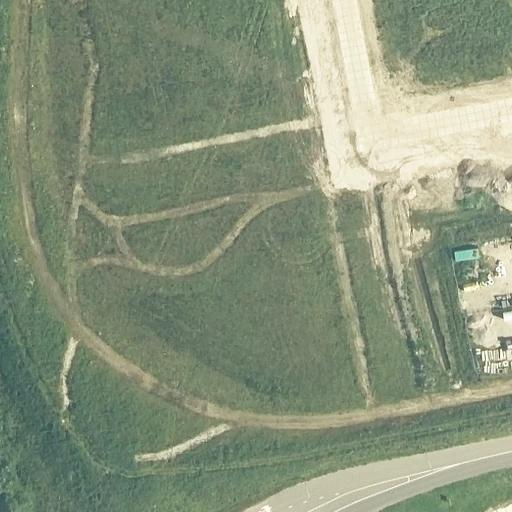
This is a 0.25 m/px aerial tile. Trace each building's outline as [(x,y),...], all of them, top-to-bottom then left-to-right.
[(254,9),(290,2),(289,0),(251,0),(253,5),(254,9)] [(430,0),(385,0),(388,13),(415,7),(418,21),(457,13),(454,0),(439,0),(431,2),(430,0)] [(258,32),(294,25),(290,2),(254,9),(258,32)] [(254,14),(253,5),(237,8),(238,17),(254,14)] [(221,11),(222,20),(238,17),(237,8),(221,11)] [(420,34),(393,40),(398,63),(441,55),(437,34),(460,29),(457,13),(418,21),(420,34)] [(281,54),(273,56),(275,67),(283,65),(281,54)] [(441,55),(398,63),(403,87),(430,81),(432,96),(472,88),(469,71),(445,75),(441,55)] [(112,76),(110,62),(102,64),(104,78),(112,76)] [(239,62),(231,64),(233,75),(241,74),(239,62)] [(282,77),(286,77),(283,65),(275,67),(278,78),(282,77)] [(196,67),(188,68),(190,80),(198,78),(196,67)] [(311,109),(304,73),(286,77),(282,77),(289,114),(311,109)] [(239,86),(243,85),(241,74),(233,75),(235,87),(239,86)] [(153,75),(145,77),(147,88),(156,87),(153,75)] [(289,114),(282,77),(260,82),(268,118),(289,114)] [(196,90),(200,89),(198,78),(190,80),(192,91),(196,90)] [(239,86),(246,122),(268,118),(260,82),(243,85),(239,86)] [(219,90),(218,86),(200,89),(196,90),(203,127),(225,123),(218,90),(219,90)] [(223,123),(224,127),(246,122),(239,86),(218,90),(225,123),(223,123)] [(154,99),(158,98),(156,87),(147,88),(150,99),(154,99)] [(175,94),(182,131),(203,127),(196,90),(175,94)] [(154,99),(161,135),(182,131),(175,94),(158,98),(154,99)] [(133,103),(140,139),(161,135),(154,99),(150,99),(133,103)] [(110,107),(117,144),(140,139),(133,103),(110,107)] [(389,178),(347,186),(352,212),(394,204),(389,178)] [(357,237),(398,228),(394,204),(352,212),(357,237)] [(362,261),(403,253),(398,228),(357,237),(362,261)] [(471,242),(463,244),(465,256),(473,254),(471,242)] [(463,244),(455,245),(458,257),(465,256),(463,244)] [(455,245),(447,247),(450,259),(458,257),(455,245)] [(440,248),(442,260),(450,259),(447,247),(440,248)] [(367,287),(408,279),(403,253),(362,261),(367,287)] [(476,266),(473,254),(465,256),(468,267),(476,266)] [(460,269),(468,267),(465,256),(458,257),(460,269)] [(452,270),(460,269),(458,257),(450,259),(452,270)] [(444,272),(452,270),(450,259),(442,260),(444,272)] [(412,294),(370,303),(375,328),(417,320),(412,294)] [(380,353),(422,345),(417,320),(375,328),(380,353)] [(385,378),(426,370),(422,345),(380,353),(385,378)] [(492,346),(480,349),(482,356),(493,354),(492,346)] [(480,349),(468,351),(470,359),(482,356),(480,349)] [(493,354),(482,356),(483,364),(495,362),(493,354)] [(470,359),(471,367),(483,364),(482,356),(470,359)] [(496,370),(495,362),(483,364),(485,372),(496,370)] [(473,374),(485,372),(483,364),(471,367),(473,374)] [(390,404),(432,396),(426,370),(385,378),(390,404)] [(498,378),(496,370),(485,372),(486,380),(498,378)] [(474,382),(486,380),(485,372),(473,374),(474,382)]
